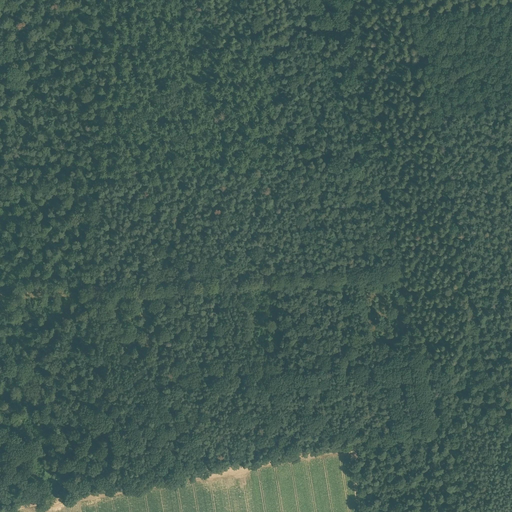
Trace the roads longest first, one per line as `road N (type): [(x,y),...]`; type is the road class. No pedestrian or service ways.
road 1 (track): [(348,448),(0,511)]
road 2 (track): [(474,325),(490,388),(479,412),(455,427),(469,511)]
road 3 (track): [(435,136),(474,325)]
